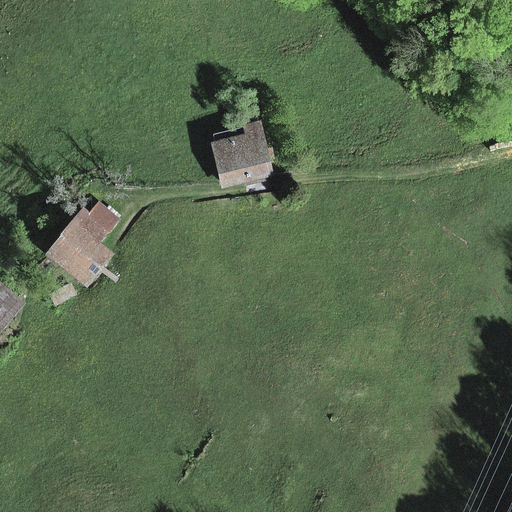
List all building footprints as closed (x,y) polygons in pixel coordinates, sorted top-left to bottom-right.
[(217,152),(226,186),(268,175),(263,154),(271,152),(269,144),(262,146),(257,126),(243,130),(247,145),(217,152)] [(217,152),(247,145),(243,130),(213,137),(217,152)] [(97,204),(87,215),(84,213),(50,251),(87,284),(109,260),(94,246),(116,221),(97,204)] [(0,331),(8,322),(5,318),(20,301),(0,284),(0,331)] [(5,318),(8,322),(23,305),(20,301),(5,318)]
